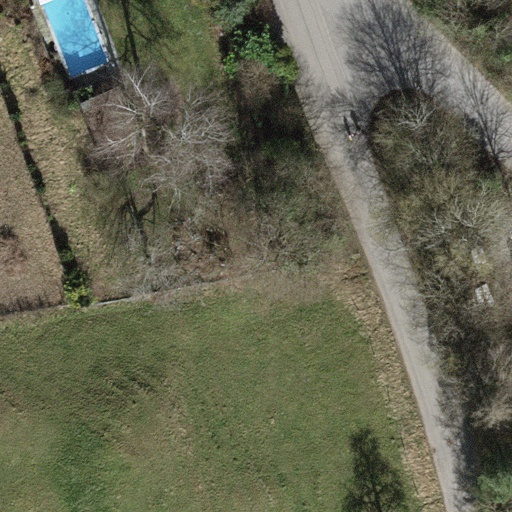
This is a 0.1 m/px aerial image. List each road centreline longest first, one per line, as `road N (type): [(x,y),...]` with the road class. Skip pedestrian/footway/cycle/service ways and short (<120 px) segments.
road 1 (residential): [(292,0),(441,511)]
road 2 (residential): [(511,136),(342,0)]
